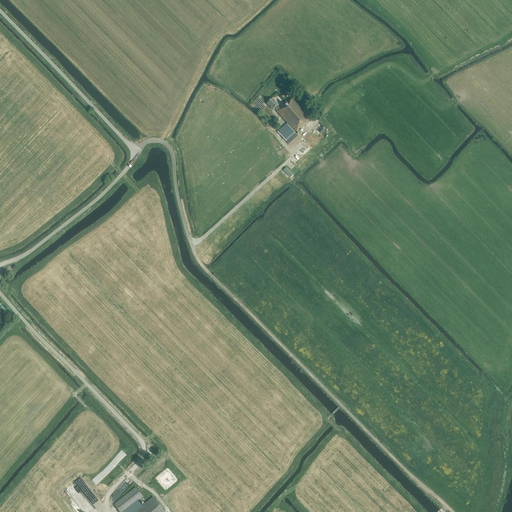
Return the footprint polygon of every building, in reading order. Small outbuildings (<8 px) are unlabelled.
[(277,111),(276,112),(287,123),(277,132),(282,138),(292,129),(296,133),(311,120),(291,98),(281,108),(278,105),(279,105),(273,98),(267,104),(273,110),(274,109),(277,111)] [(67,489),(79,504),(84,500),(72,485),(67,489)] [(124,511),(138,501),(143,497),(136,487),(114,505),(119,511),(124,511)] [(165,511),(154,497),(142,506),(134,511),(165,511)] [(134,511),(142,506),(138,501),(124,511),(134,511)]
